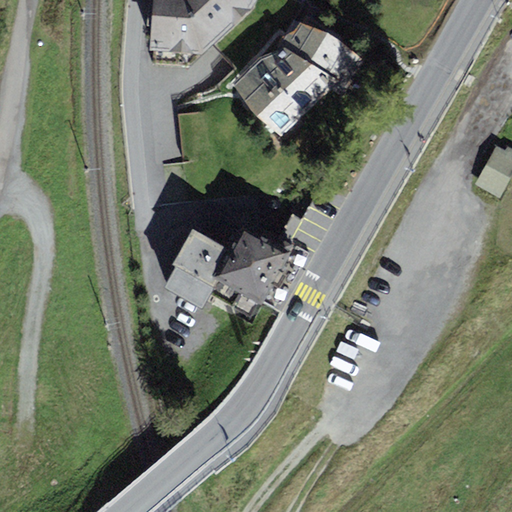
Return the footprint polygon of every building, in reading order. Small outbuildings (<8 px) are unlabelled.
[(227,31),(200,0),(154,0),(151,52),(201,55),(227,31)] [(200,0),(227,31),(252,9),(258,0),(200,0)] [(257,116),(282,136),(330,90),(344,98),(365,61),(329,34),(300,23),(294,31),(283,37),(273,52),(259,58),(234,83),(257,116)] [(505,151),(497,146),(475,185),(500,198),(511,176),(511,148),(508,146),(505,151)] [(217,278),(232,251),(193,229),(172,264),(178,267),(165,288),(203,309),(220,280),(217,278)] [(220,280),(263,305),(291,256),(245,229),(232,251),(217,278),(220,280)]
